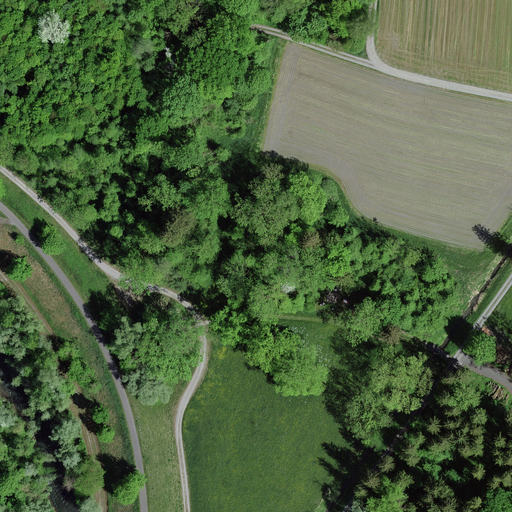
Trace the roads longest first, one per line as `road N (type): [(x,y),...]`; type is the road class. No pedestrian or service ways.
road 1 (track): [(183,511),(178,416),(204,360),(201,324),(173,294),(97,261),(0,167)]
road 2 (track): [(511,282),(350,511)]
road 3 (track): [(173,0),(377,65)]
road 4 (track): [(511,97),(377,65)]
